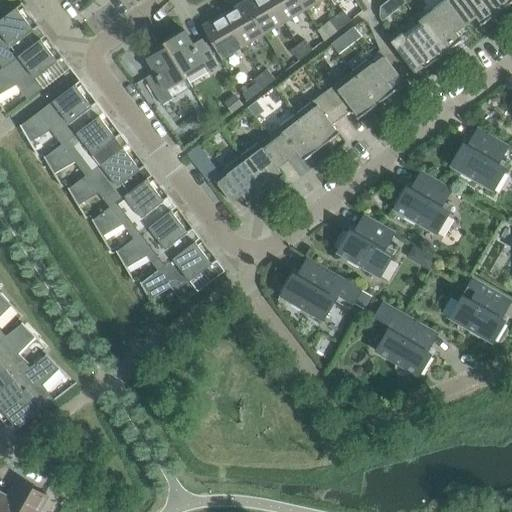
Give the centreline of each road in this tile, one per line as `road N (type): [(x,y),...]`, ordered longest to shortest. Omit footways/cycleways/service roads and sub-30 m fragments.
road 1 (residential): [(250,263),(342,424),(372,425),(511,362)]
road 2 (residential): [(511,62),(250,263)]
road 3 (residential): [(250,263),(91,56)]
road 4 (unclassified): [(291,511),(245,502),(180,502),(166,511)]
